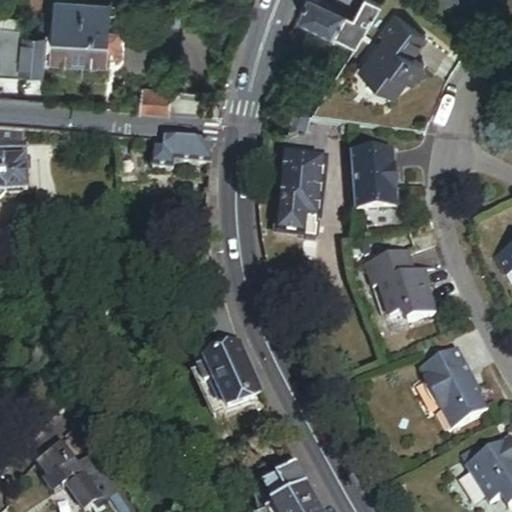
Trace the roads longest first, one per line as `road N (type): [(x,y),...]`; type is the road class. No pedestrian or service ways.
road 1 (primary): [(356,511),(265,339),(238,251),(241,138)]
road 2 (unknown): [(211,135),(216,169),(202,214),(166,261),(83,311),(39,323),(0,321)]
road 3 (residential): [(241,138),(0,112)]
road 4 (residential): [(511,353),(457,231),(454,153)]
road 5 (primary): [(241,138),(250,83),(283,0)]
